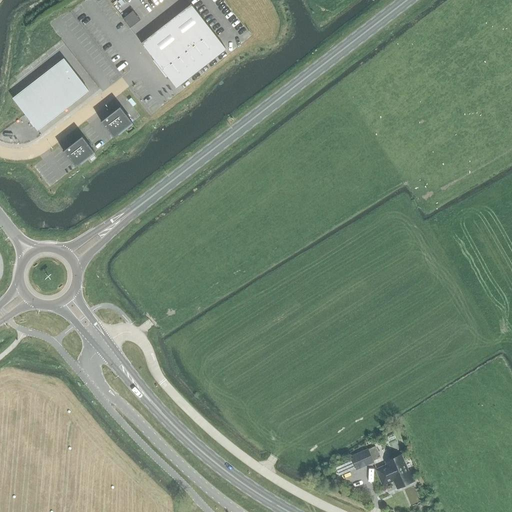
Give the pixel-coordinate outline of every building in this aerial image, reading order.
[(141,43),(176,88),(226,50),(191,4),(141,43)] [(126,15),(122,18),(130,28),(134,25),(126,15)] [(37,130),(88,91),(64,59),(12,98),(37,130)] [(132,123),(120,107),(109,115),(101,122),(113,138),(132,123)] [(75,167),(94,152),(82,136),(71,145),(63,151),(75,167)] [(356,471),(374,463),(368,449),(350,457),(351,459),(354,467),(356,471)] [(383,484),(396,478),(400,487),(414,481),(410,471),(407,472),(401,458),(387,464),(388,466),(377,470),(383,484)] [(354,467),(351,459),(336,466),(339,474),(354,467)]
